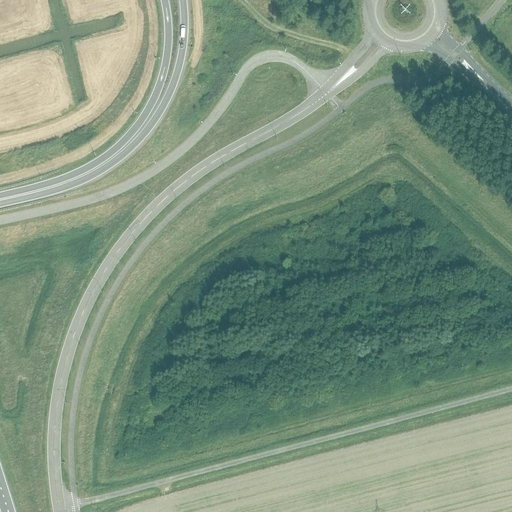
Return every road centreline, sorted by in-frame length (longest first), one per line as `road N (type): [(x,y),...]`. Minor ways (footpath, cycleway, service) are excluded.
road 1 (unclassified): [(62,508),(58,405),(71,346),(100,279),(167,195),(326,95)]
road 2 (unclassified): [(511,389),(62,508)]
road 3 (unclassified): [(0,219),(101,196),(154,171),(219,113),(259,57),(291,60),(326,95)]
road 4 (trunk): [(100,165),(145,133),(164,101),(184,46),(184,0)]
road 5 (trunk): [(164,0),(169,26),(160,82),(134,131),(100,165)]
